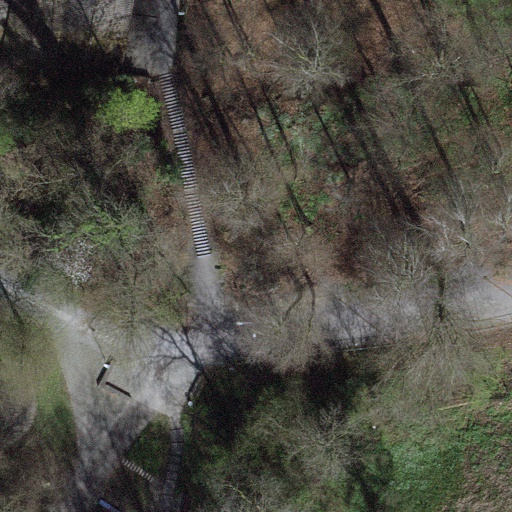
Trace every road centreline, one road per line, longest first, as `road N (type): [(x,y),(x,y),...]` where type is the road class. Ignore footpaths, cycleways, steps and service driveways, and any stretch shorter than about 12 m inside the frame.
road 1 (track): [(511,302),(262,338),(189,337)]
road 2 (track): [(189,337),(143,346),(80,325),(0,282)]
